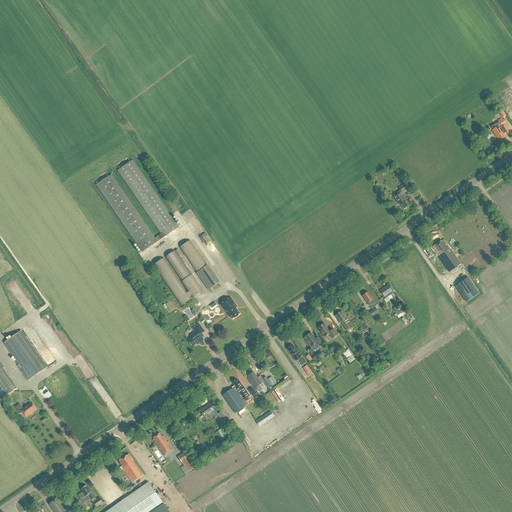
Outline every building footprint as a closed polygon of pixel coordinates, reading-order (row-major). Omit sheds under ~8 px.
[(499,121),(503,126),(508,123),(505,119),(503,120),(502,118),(499,121)] [(499,143),(500,143),(501,142),(506,139),(504,135),(506,134),(506,135),(509,132),(505,125),(501,127),(505,132),(503,134),(498,127),(492,130),(497,138),(498,137),(499,139),(498,140),(497,141),(499,143)] [(118,171),(161,234),(155,238),(112,175),(96,185),(142,252),(178,227),(133,160),(118,171)] [(407,184),(399,189),(401,191),(399,192),(400,194),(409,187),(407,184)] [(397,196),(396,195),(395,196),(396,197),(395,198),(400,205),(401,205),(404,209),(405,209),(407,208),(407,207),(408,206),(405,202),(406,202),(400,194),(397,196)] [(207,244),(213,240),(207,232),(201,236),(207,244)] [(198,277),(200,276),(211,293),(223,284),(209,263),(206,265),(190,240),(179,247),(198,277)] [(432,247),(449,272),(461,264),(450,249),(449,249),(446,245),(445,246),(442,241),(432,247)] [(188,293),(164,258),(153,265),(181,306),(192,299),(190,297),(191,296),(192,298),(203,291),(176,250),(165,257),(181,282),(188,292),(188,293)] [(468,277),(455,286),(467,302),(479,294),(468,277)] [(384,297),(387,295),(388,297),(393,293),(392,291),(388,286),(380,291),(384,297)] [(367,302),(368,303),(367,303),(371,309),(377,305),(373,300),(368,293),(363,296),(366,300),(365,301),(366,302),(367,302)] [(230,316),(233,320),(240,315),(235,308),(237,306),(231,298),(220,305),(229,317),(230,316)] [(376,308),(370,312),(373,317),(379,312),(376,308)] [(341,322),(342,323),(342,324),(346,330),(352,327),(341,312),(339,313),(338,314),(337,314),(337,315),(336,316),(341,322)] [(189,340),(193,346),(198,343),(199,344),(202,341),(201,339),(203,337),(201,333),(204,330),(199,324),(194,328),(196,331),(190,335),(192,338),(189,340)] [(329,334),(332,339),(338,335),(334,329),(330,332),(324,324),(318,328),(325,337),(329,334)] [(4,343),(21,367),(19,368),(28,381),(47,367),(22,331),(4,343)] [(311,333),(304,338),(311,347),(313,351),(319,347),(318,346),(322,343),(318,337),(315,339),(311,333)] [(292,356),(296,361),(297,360),(301,357),(300,357),(297,353),(298,352),(293,345),(287,349),(292,356)] [(343,353),(347,359),(348,359),(351,363),(356,360),(353,355),(349,349),(343,353)] [(301,357),(297,360),(301,366),(306,362),(302,356),(300,357),(301,357)] [(0,385),(5,392),(7,396),(17,388),(0,363),(0,385)] [(307,365),(303,368),(307,374),(311,371),(307,365)] [(253,372),(249,376),(251,379),(256,387),(261,384),(264,382),(262,380),(263,379),(261,376),(257,378),(253,372)] [(266,377),(262,380),(267,387),(271,384),(272,386),(276,383),(272,377),(268,379),(266,377)] [(233,389),(245,406),(248,404),(242,396),(247,392),(238,380),(237,381),(236,379),(232,382),(236,386),(235,387),(233,389)] [(254,387),(249,390),(254,396),(258,393),(254,387)] [(223,395),(235,413),(245,406),(233,389),(233,388),(223,395)] [(23,412),(26,416),(36,409),(32,403),(23,409),(20,404),(15,407),(20,414),(23,412)] [(208,415),(210,418),(217,413),(210,404),(200,411),(204,417),(208,415)] [(256,421),(260,426),(276,416),(273,410),(256,421)] [(154,439),(153,440),(164,456),(174,450),(168,442),(167,443),(163,437),(162,437),(160,433),(153,438),(154,439)] [(179,458),(188,472),(196,466),(187,453),(179,458)] [(123,470),(132,483),(144,475),(129,454),(119,461),(122,466),(122,467),(124,470),(123,470)] [(150,511),(163,503),(149,482),(129,496),(112,508),(106,511),(150,511)] [(93,502),(96,507),(103,503),(100,498),(96,500),(95,498),(91,493),(91,492),(87,486),(81,490),(83,492),(79,496),(81,499),(88,495),(91,500),(92,500),(93,502)] [(52,509),(53,511),(54,511),(63,511),(56,500),(55,501),(54,501),(53,502),(49,505),(52,509)]
